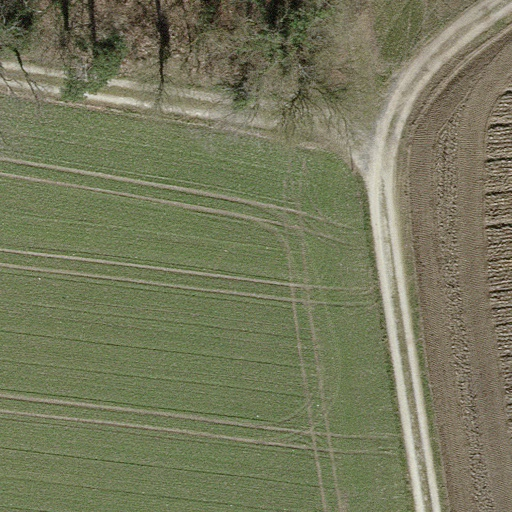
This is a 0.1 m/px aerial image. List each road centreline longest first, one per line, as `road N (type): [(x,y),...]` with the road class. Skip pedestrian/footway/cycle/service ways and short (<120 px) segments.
road 1 (track): [(430,511),(375,187),(382,119),(427,57),(496,0)]
road 2 (track): [(382,119),(0,57)]
road 3 (track): [(382,119),(359,0)]
